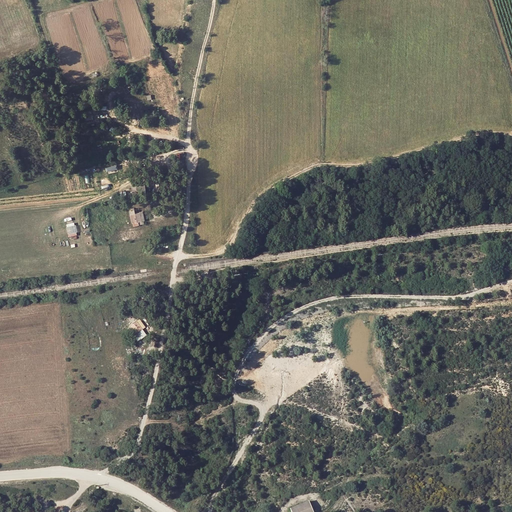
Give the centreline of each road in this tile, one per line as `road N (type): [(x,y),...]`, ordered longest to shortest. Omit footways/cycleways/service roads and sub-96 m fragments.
road 1 (unclassified): [(214,0),(192,99),(187,209),(138,443),(96,478)]
road 2 (track): [(177,257),(220,252),(264,194),(313,166),(372,163),(477,135),(511,135)]
